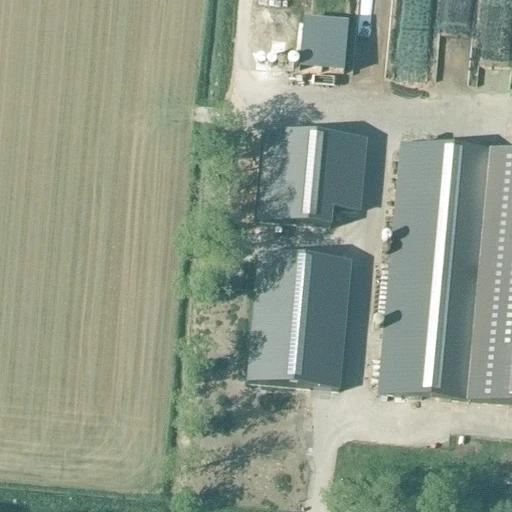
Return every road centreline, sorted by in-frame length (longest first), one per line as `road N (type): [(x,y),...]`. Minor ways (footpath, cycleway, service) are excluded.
road 1 (unknown): [(337,418),(346,387),(359,101)]
road 2 (unknown): [(337,418),(511,422)]
